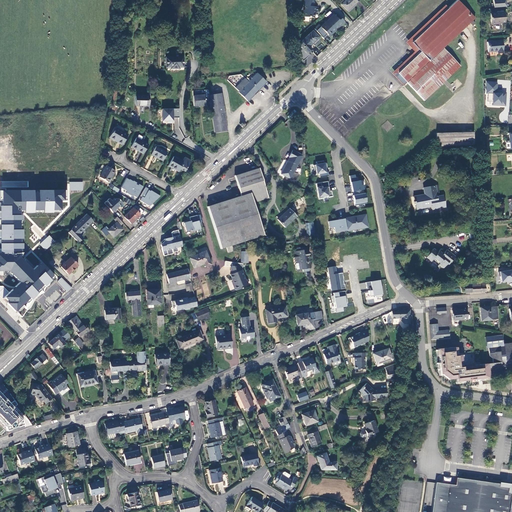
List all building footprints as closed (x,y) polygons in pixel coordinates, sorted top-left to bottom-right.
[(314,0),(304,0),(304,6),(305,6),(305,10),(304,10),(303,17),(314,18),(315,12),(317,12),(317,7),(314,7),(314,0)] [(358,0),(345,0),(341,4),(347,11),(358,0)] [(457,0),(448,8),(412,43),(420,52),(398,73),(406,82),(424,101),(460,66),(443,48),(475,18),(457,0)] [(492,0),(494,9),(506,8),(505,0),(492,0)] [(403,85),(406,82),(398,73),(420,52),(412,43),(448,8),(445,5),(411,37),(406,42),(414,52),(392,73),(403,85)] [(504,13),(490,14),(491,24),(505,23),(504,13)] [(330,35),(344,22),(341,19),(339,21),(333,14),(320,26),(318,24),(313,28),(322,38),(327,33),(328,35),(330,35)] [(319,38),(312,31),(303,40),(300,47),(299,57),(303,61),(313,52),(311,50),(314,46),(312,44),(319,38)] [(503,51),(502,41),(487,42),(488,53),(497,52),(497,54),(502,54),(502,52),(503,51)] [(183,67),(183,57),(165,58),(166,68),(170,68),(170,69),(178,69),(179,69),(179,67),(183,67)] [(248,101),(266,82),(257,73),(248,82),(245,79),(235,88),(239,92),(248,101)] [(112,106),(111,113),(119,117),(122,109),(115,107),(118,75),(114,74),(112,106)] [(204,95),(193,96),(194,106),(205,105),(205,100),(209,99),(208,90),(203,90),(204,95)] [(506,91),(491,90),(491,104),(506,105),(506,91)] [(221,93),(209,95),(214,132),(227,130),(221,93)] [(148,106),(149,96),(136,95),(135,106),(148,106)] [(179,109),(162,109),(162,121),(167,121),(167,123),(172,123),(172,121),(172,118),(174,118),(179,118),(179,109)] [(127,135),(114,127),(109,137),(122,145),(127,135)] [(436,133),(436,146),(474,145),(473,132),(436,133)] [(148,144),(136,137),(131,147),(143,154),(148,144)] [(167,153),(156,146),(151,154),(162,161),(167,153)] [(281,174),(290,179),(302,155),(293,150),(289,157),(289,158),(281,174)] [(173,156),(168,166),(178,172),(182,166),(186,168),(190,161),(184,157),(182,161),(173,156)] [(327,163),(316,163),(317,175),(328,175),(327,163)] [(106,166),(99,177),(108,182),(115,171),(106,166)] [(220,249),(264,235),(254,203),(268,198),(259,168),(234,176),(241,196),(214,204),(210,206),(207,207),(220,249)] [(362,205),(363,180),(357,180),(357,175),(353,175),(352,204),(362,205)] [(129,180),(126,178),(121,187),(127,191),(126,193),(132,196),(133,196),(136,198),(143,187),(139,184),(138,186),(136,184),(136,183),(133,181),(130,179),(129,180)] [(83,182),(69,182),(69,190),(83,190),(83,182)] [(327,182),(316,184),(318,199),(323,198),(323,196),(328,196),(328,197),(332,196),(331,191),(329,191),(327,182)] [(445,207),(442,196),(436,197),(434,186),(424,188),(424,187),(422,187),(424,195),(413,197),(414,202),(413,202),(413,204),(414,204),(415,209),(426,207),(430,207),(431,209),(445,207)] [(149,206),(160,196),(150,190),(150,191),(148,190),(149,189),(145,187),(140,196),(142,197),(140,201),(149,206)] [(22,257),(22,253),(21,213),(60,213),(60,200),(64,200),(64,189),(0,189),(0,270),(8,271),(19,282),(8,292),(3,286),(0,286),(0,296),(15,313),(54,276),(40,262),(32,269),(22,257)] [(111,201),(109,198),(104,202),(113,212),(116,209),(115,209),(122,202),(119,198),(114,198),(111,201)] [(140,215),(133,208),(124,216),(131,223),(140,215)] [(285,227),(296,217),(289,209),(277,220),(285,227)] [(86,229),(94,222),(93,221),(86,214),(73,227),(73,228),(68,232),(78,242),(83,238),(79,234),(86,228),(86,229)] [(202,222),(200,214),(190,217),(191,221),(189,222),(189,221),(183,222),(184,225),(185,226),(186,231),(192,230),(192,231),(197,229),(198,232),(201,231),(199,223),(202,222)] [(351,218),(344,219),(346,230),(346,231),(353,230),(353,227),(361,226),(362,228),(367,227),(365,215),(355,217),(355,218),(351,218)] [(120,226),(123,223),(117,217),(114,219),(116,222),(108,229),(106,226),(101,230),(105,236),(109,233),(113,237),(122,229),(120,226)] [(344,219),(344,218),(338,219),(339,220),(328,222),(329,228),(334,227),(335,232),(346,230),(344,219)] [(315,235),(313,223),(306,224),(308,236),(315,235)] [(177,248),(182,246),(178,230),(172,231),(171,233),(172,237),(174,237),(175,239),(170,240),(173,252),(178,251),(177,248)] [(49,235),(39,244),(45,251),(55,241),(49,235)] [(163,256),(173,254),(173,252),(170,240),(169,238),(164,239),(166,247),(161,248),(163,256)] [(311,268),(307,246),(302,247),(302,250),(295,251),(293,252),(296,270),(311,268)] [(209,256),(206,247),(195,251),(196,255),(190,258),(194,268),(204,264),(205,267),(211,265),(208,257),(209,256)] [(447,264),(454,256),(446,249),(443,253),(440,250),(441,249),(440,248),(437,252),(433,248),(425,257),(430,262),(432,260),(438,264),(436,266),(437,267),(439,265),(443,268),(446,264),(447,264)] [(78,265),(70,257),(66,262),(64,261),(62,264),(63,265),(61,267),(68,274),(78,265)] [(242,270),(243,265),(225,260),(224,266),(230,267),(231,270),(230,270),(231,274),(230,275),(232,280),(232,279),(234,284),(233,285),(235,290),(237,290),(242,288),(242,287),(248,285),(247,281),(245,280),(243,274),(242,270)] [(328,268),(332,290),(345,288),(343,273),(337,274),(336,266),(328,268)] [(188,269),(166,274),(168,283),(176,281),(177,284),(179,285),(183,283),(184,282),(184,279),(190,278),(188,269)] [(511,269),(498,272),(499,277),(500,277),(501,282),(508,281),(508,283),(511,282),(511,269)] [(61,277),(57,281),(67,291),(71,288),(61,277)] [(368,290),(370,297),(383,295),(381,280),(366,282),(367,288),(370,288),(370,290),(368,290)] [(486,292),(485,283),(472,285),(464,285),(465,293),(486,292)] [(159,290),(146,292),(148,308),(153,307),(153,305),(161,304),(159,290)] [(330,303),(331,313),(344,311),(343,307),(348,306),(345,291),(333,293),(334,295),(331,296),(332,302),(330,303)] [(139,292),(125,293),(126,301),(132,301),(133,317),(141,316),(139,300),(140,300),(139,292)] [(173,307),(175,306),(176,310),(183,309),(185,310),(189,309),(189,308),(197,306),(195,297),(187,298),(181,299),(181,300),(178,300),(178,299),(171,301),(173,307)] [(287,317),(285,306),(265,310),(268,323),(274,322),(273,319),(276,319),(287,317)] [(205,321),(209,319),(208,307),(194,313),(197,320),(203,318),(205,321)] [(492,320),(498,319),(497,307),(491,307),(480,308),(481,321),(492,320)] [(119,309),(104,310),(105,320),(106,324),(115,324),(115,320),(120,319),(119,309)] [(465,309),(452,310),(452,314),(453,321),(470,319),(470,315),(467,315),(465,309)] [(409,310),(398,310),(398,311),(391,312),(391,318),(401,318),(401,322),(403,325),(409,324),(409,310)] [(319,311),(295,315),(297,326),(302,325),(302,327),(305,327),(305,329),(308,328),(309,330),(314,329),(313,322),(313,320),(315,319),(315,317),(319,316),(319,311)] [(313,320),(313,322),(323,320),(321,311),(319,311),(319,316),(315,317),(315,319),(313,320)] [(79,337),(88,330),(85,326),(83,326),(76,317),(68,322),(79,337)] [(249,338),(254,337),(252,327),(250,327),(248,317),(240,318),(242,328),(239,329),(240,339),(246,338),(246,340),(249,339),(249,338)] [(438,339),(438,331),(437,324),(429,324),(431,339),(438,339)] [(64,342),(70,336),(65,329),(48,343),(56,352),(58,349),(56,347),(57,345),(60,348),(65,344),(64,342)] [(203,340),(199,330),(176,340),(179,349),(203,340)] [(449,330),(438,331),(438,339),(449,337),(449,330)] [(364,343),(368,341),(367,331),(360,334),(359,333),(355,335),(348,339),(350,344),(351,343),(354,348),(360,345),(361,346),(364,344),(364,343)] [(108,335),(99,336),(101,352),(104,352),(104,346),(106,345),(106,343),(109,343),(108,335)] [(231,348),(230,335),(215,336),(216,348),(225,347),(225,349),(231,348)] [(78,338),(74,341),(75,343),(79,348),(83,345),(78,338)] [(511,342),(503,344),(503,346),(488,348),(489,356),(492,356),(492,359),(493,363),(488,364),(489,371),(495,371),(501,370),(501,368),(503,367),(511,366),(511,352),(511,342)] [(340,363),(334,345),(327,347),(328,350),(328,352),(323,354),(326,364),(332,362),(333,366),(340,363)] [(457,355),(456,347),(438,349),(438,350),(438,356),(439,363),(441,374),(442,374),(449,379),(456,378),(457,382),(489,378),(489,371),(488,364),(475,365),(476,366),(462,368),(462,367),(462,362),(461,355),(457,355)] [(56,364),(59,363),(48,348),(45,350),(53,360),(56,364)] [(391,359),(388,349),(378,352),(379,353),(373,355),(376,364),(382,362),(391,359)] [(127,361),(128,372),(137,371),(137,370),(145,369),(144,359),(145,359),(144,352),(136,352),(137,360),(127,361)] [(163,366),(170,365),(168,353),(154,355),(156,365),(162,364),(163,366)] [(365,362),(366,361),(365,353),(354,354),(354,358),(353,358),(353,363),(354,363),(355,370),(365,369),(365,362)] [(46,359),(42,355),(39,357),(34,360),(34,361),(31,364),(35,369),(42,363),(44,365),(48,361),(46,359)] [(312,358),(297,363),(298,365),(302,377),(307,375),(306,372),(316,368),(312,358)] [(128,372),(127,361),(120,362),(119,360),(113,360),(114,362),(110,363),(111,376),(118,375),(117,372),(121,372),(121,370),(123,370),(123,373),(128,372)] [(298,379),(302,377),(298,365),(294,367),(294,366),(284,370),(287,379),(297,376),(298,379)] [(395,378),(393,367),(386,369),(386,371),(385,371),(387,379),(395,378)] [(97,384),(95,371),(83,374),(83,372),(76,374),(76,376),(78,376),(80,387),(85,386),(85,385),(92,384),(92,385),(96,384),(97,384)] [(67,383),(62,375),(52,382),(52,381),(48,384),(55,394),(59,392),(59,391),(60,390),(63,390),(67,387),(65,384),(67,383)] [(336,387),(331,375),(327,376),(331,388),(336,387)] [(270,401),(280,396),(272,380),(262,384),(263,388),(262,389),(267,398),(268,398),(270,401)] [(52,399),(41,386),(32,384),(31,394),(35,395),(40,402),(43,400),(46,404),(52,399)] [(363,397),(363,402),(374,401),(374,398),(386,398),(386,390),(373,391),(373,392),(372,392),(371,390),(371,389),(366,384),(358,392),(363,397)] [(245,388),(237,392),(245,408),(253,404),(245,388)] [(305,392),(297,396),(299,402),(308,398),(305,392)] [(0,421),(8,430),(25,424),(0,395),(0,421)] [(217,415),(214,400),(204,403),(206,412),(205,412),(206,417),(217,415)] [(182,407),(166,410),(166,413),(169,423),(169,426),(173,426),(172,420),(177,419),(176,421),(176,424),(178,425),(181,425),(182,423),(182,420),(180,419),(185,418),(182,407)] [(314,410),(301,415),(305,426),(318,421),(314,410)] [(166,427),(169,426),(169,423),(166,413),(149,416),(152,427),(165,424),(166,427)] [(263,413),(258,415),(258,416),(264,429),(269,427),(263,413)] [(223,421),(222,418),(207,421),(211,438),(216,437),(217,439),(220,438),(219,436),(221,436),(218,422),(222,422),(223,421)] [(139,419),(122,422),(125,433),(142,429),(139,419)] [(120,434),(125,433),(122,422),(122,421),(117,422),(117,421),(105,424),(107,435),(115,433),(119,432),(120,434)] [(373,421),(364,424),(366,430),(364,431),(360,432),(359,433),(361,437),(362,438),(366,437),(366,436),(377,432),(373,421)] [(285,452),(290,450),(289,449),(293,448),(293,446),(291,442),(292,442),(291,440),(291,439),(290,436),(288,436),(287,436),(282,426),(274,429),(285,452)] [(321,444),(316,431),(307,435),(311,447),(321,444)] [(79,445),(76,432),(66,434),(69,447),(79,445)] [(222,445),(221,441),(207,444),(210,462),(221,459),(218,446),(222,445)] [(348,452),(355,450),(353,443),(347,445),(348,452)] [(48,457),(53,455),(53,454),(49,444),(40,447),(40,448),(35,450),(39,459),(43,457),(44,458),(48,456),(48,457)] [(184,448),(169,451),(171,461),(182,459),(182,458),(186,457),(184,448)] [(30,463),(35,461),(31,450),(26,452),(22,453),(17,455),(20,465),(29,462),(30,463)] [(140,463),(138,451),(123,454),(126,466),(140,463)] [(77,455),(79,468),(90,466),(89,460),(88,461),(86,453),(77,455)] [(321,469),(336,470),(336,462),(328,462),(325,453),(316,456),(321,469)] [(255,454),(241,457),(243,467),(253,465),(253,466),(258,465),(255,454)] [(164,466),(162,455),(151,458),(153,468),(164,466)] [(222,481),(219,468),(209,471),(211,483),(222,481)] [(288,488),(291,490),(298,479),(294,477),(292,481),(288,479),(290,475),(285,472),(283,472),(282,475),(280,477),(278,476),(275,481),(277,482),(276,484),(286,491),(288,488)] [(63,484),(61,474),(53,476),(52,473),(42,475),(43,481),(46,480),(46,483),(40,484),(42,490),(44,490),(44,494),(53,492),(52,488),(57,487),(56,485),(63,484)] [(11,474),(6,476),(8,482),(18,479),(17,474),(11,476),(11,474)] [(23,486),(29,484),(26,476),(20,478),(23,486)] [(511,511),(511,494),(511,491),(511,485),(510,486),(457,478),(456,486),(436,483),(432,511),(511,511)] [(101,481),(88,484),(91,496),(96,495),(95,494),(104,492),(101,481)] [(81,487),(68,489),(70,501),(83,498),(81,487)] [(169,490),(156,492),(158,502),(171,499),(169,490)] [(139,505),(137,492),(126,494),(127,500),(129,499),(130,507),(139,505)] [(256,511),(262,504),(251,497),(245,507),(250,510),(250,508),(256,511)] [(197,501),(178,505),(179,511),(196,511),(199,511),(197,501)] [(272,503),(269,502),(263,510),(266,511),(284,511),(285,511),(272,503)]
